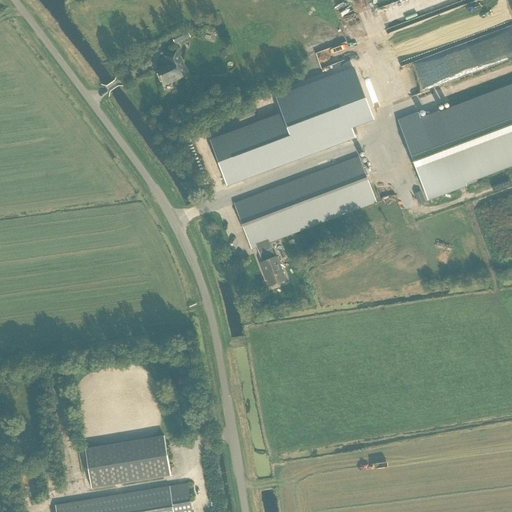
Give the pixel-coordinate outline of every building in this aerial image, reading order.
[(191,38),(187,30),(171,37),(175,45),(191,38)] [(172,82),(173,83),(183,78),(179,71),(184,68),(176,51),(165,56),(169,64),(157,70),(164,86),(172,82)] [(212,143),(227,183),(354,136),(350,126),(372,118),(355,71),(278,100),(284,116),(212,143)] [(511,87),(455,109),(440,115),(439,112),(421,119),(418,113),(399,120),(402,128),(429,201),(433,199),(466,186),(465,182),(511,164),(511,87)] [(239,121),(254,114),(251,106),(236,112),(239,121)] [(257,248),(269,243),(376,203),(358,156),(234,203),(252,250),(257,248)] [(269,243),(257,248),(262,263),(261,264),(270,287),(285,281),(276,258),(275,259),(269,243)] [(172,477),(165,436),(85,449),(92,490),(172,477)] [(192,511),(188,484),(56,504),(57,511),(192,511)]
